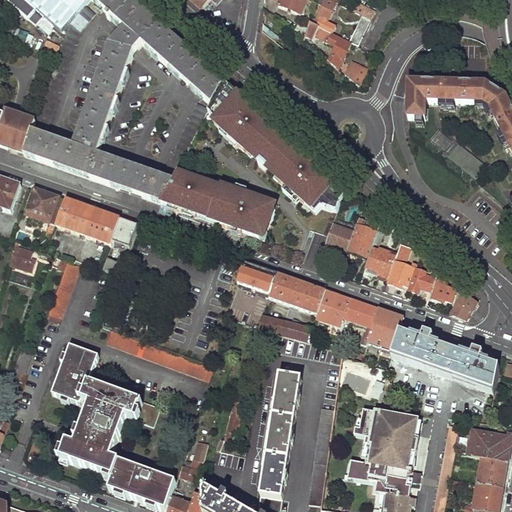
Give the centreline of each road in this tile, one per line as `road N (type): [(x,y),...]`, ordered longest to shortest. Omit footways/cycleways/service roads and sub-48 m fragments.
road 1 (residential): [(483,338),(0,171)]
road 2 (residential): [(511,51),(458,29),(420,37),(368,113)]
